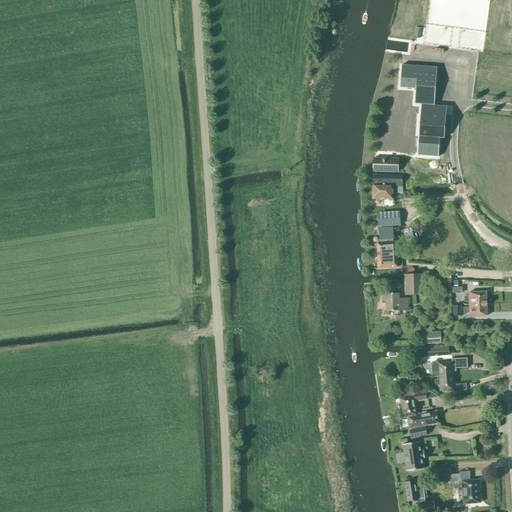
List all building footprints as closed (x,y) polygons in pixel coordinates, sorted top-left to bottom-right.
[(418,106),(416,157),(437,157),(438,139),(443,139),(444,107),(431,106),(432,69),(397,67),(396,90),(412,91),(412,106),(418,106)] [(373,170),(398,171),(398,160),(374,160),(373,170)] [(373,184),(372,199),(393,199),(393,186),(402,187),(402,176),(374,175),(373,184)] [(400,228),(399,212),(378,213),(379,226),(390,226),(390,228),(400,228)] [(406,229),(411,257),(419,255),(414,227),(406,229)] [(393,239),(393,232),(379,233),(380,240),(380,243),(377,243),(378,268),(398,267),(397,242),(393,242),(393,239)] [(404,295),(424,295),(423,274),(404,275),(404,276),(404,284),(404,295)] [(462,294),(462,280),(453,280),(453,295),(462,294)] [(469,302),(469,304),(487,304),(486,292),(469,292),(469,296),(464,296),(464,302),(469,302)] [(386,311),(409,311),(408,298),(400,299),(399,294),(386,294),(386,311)] [(487,304),(469,304),(469,308),(463,308),(464,313),(469,313),(469,317),(487,316),(487,304)] [(432,332),(432,329),(422,330),(423,344),(441,343),(440,332),(432,332)] [(449,356),(449,347),(422,349),(423,356),(423,358),(449,356)] [(456,369),(468,368),(467,358),(452,359),(452,362),(438,363),(431,364),(432,378),(439,377),(453,376),(453,372),(456,372),(456,369)] [(453,376),(439,377),(440,391),(454,390),(454,391),(467,390),(466,384),(454,385),(453,376)] [(426,399),(425,392),(413,395),(413,396),(400,398),(403,418),(407,418),(409,429),(423,426),(439,423),(437,411),(417,415),(414,402),(426,399)] [(423,426),(409,429),(411,437),(425,434),(423,426)] [(422,451),(421,442),(402,444),(406,472),(425,469),(423,460),(425,460),(424,450),(422,451)] [(463,504),(480,503),(479,480),(470,481),(470,471),(459,472),(459,474),(447,475),(448,482),(462,482),(463,504)] [(426,503),(422,480),(416,481),(404,483),(408,502),(418,500),(419,511),(435,511),(433,501),(426,503)]
